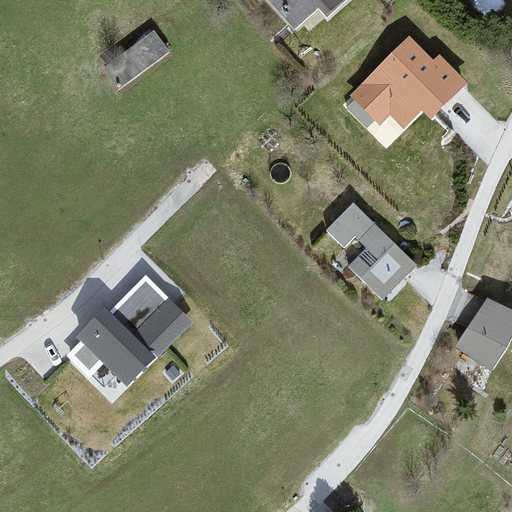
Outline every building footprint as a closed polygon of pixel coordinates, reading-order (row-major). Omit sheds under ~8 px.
[(281,0),(310,31),(352,0),(281,0)] [(123,86),(173,48),(156,26),(107,65),(123,86)] [(434,115),(469,78),(415,27),(344,102),(372,127),(388,110),(407,127),(426,107),(434,115)] [(356,208),(333,238),(393,301),(422,263),(356,208)] [(148,281),(74,355),(121,394),(200,325),(148,281)] [(506,372),(511,362),(511,306),(483,296),(460,346),(506,372)]
